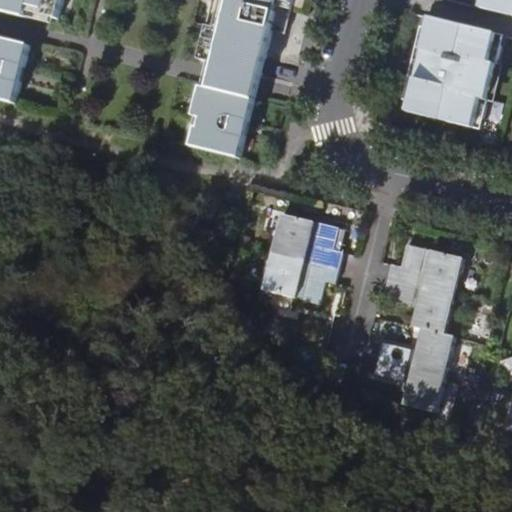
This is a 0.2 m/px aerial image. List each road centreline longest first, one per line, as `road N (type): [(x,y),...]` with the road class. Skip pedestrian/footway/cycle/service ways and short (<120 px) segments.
road 1 (residential): [(360,0),(332,109),(363,168),(511,200)]
road 2 (unknown): [(332,109),(98,30)]
road 3 (unknown): [(363,168),(345,329)]
